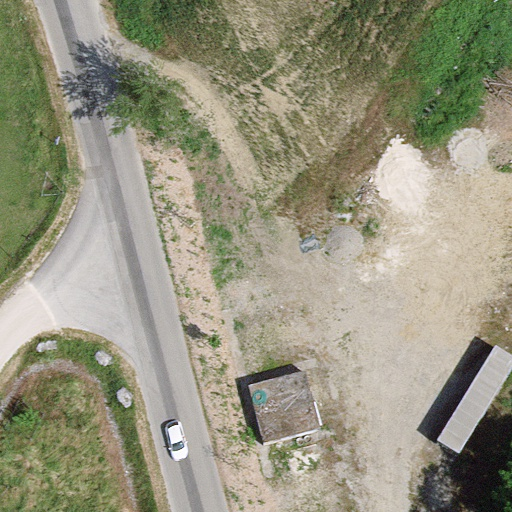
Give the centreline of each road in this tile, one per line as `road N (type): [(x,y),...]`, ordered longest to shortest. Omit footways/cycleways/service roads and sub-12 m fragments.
road 1 (track): [(92,81),(214,60),(292,86),(319,113),(384,210),(410,269),(439,388),(443,511)]
road 2 (unclassified): [(65,0),(209,511)]
road 3 (track): [(117,168),(0,338)]
road 4 (track): [(148,511),(106,342)]
road 5 (track): [(26,299),(171,372)]
